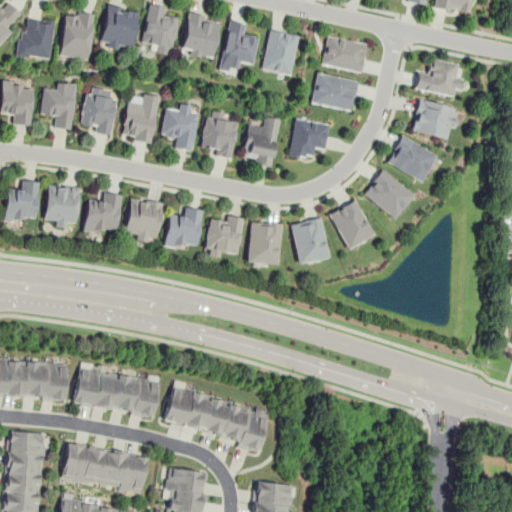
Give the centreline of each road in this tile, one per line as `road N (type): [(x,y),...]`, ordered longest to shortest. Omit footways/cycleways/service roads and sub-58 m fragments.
road 1 (secondary): [(511,397),(263,319),(0,269)]
road 2 (secondary): [(0,298),(212,336),(511,420)]
road 3 (residential): [(0,150),(261,193),(302,192),(333,178),(369,133),(397,28)]
road 4 (residential): [(230,511),(223,471),(195,449),(0,414)]
road 5 (residential): [(511,50),(268,0)]
road 6 (secondary): [(191,301),(141,303),(0,283)]
road 7 (residential): [(447,375),(436,511)]
